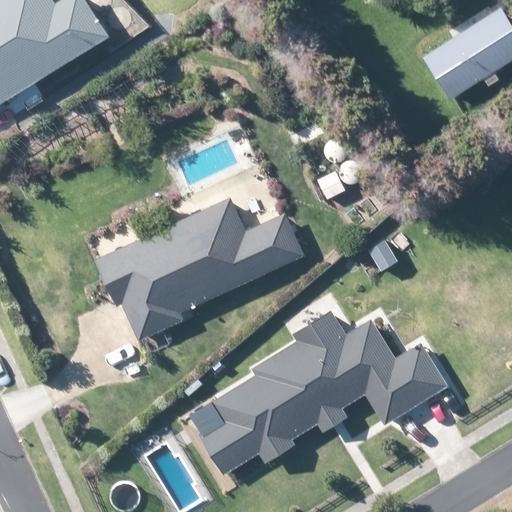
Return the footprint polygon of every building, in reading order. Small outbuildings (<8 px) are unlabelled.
[(0,0),(0,106),(120,32),(100,0),(0,0)] [(511,60),(511,33),(498,10),(421,58),(448,100),(511,60)] [(232,191),(96,257),(137,340),(187,316),(182,307),(302,249),(285,213),(250,229),(232,191)] [(383,236),(368,246),(381,267),(397,257),(383,236)] [(221,418),(201,430),(226,469),(261,447),(266,456),(291,440),(287,434),(315,416),(323,429),(350,412),(343,401),(366,387),(386,418),(447,380),(419,336),(399,349),(374,310),(347,327),(333,305),(294,330),(299,337),(251,367),(255,374),(211,402),(221,418)]
